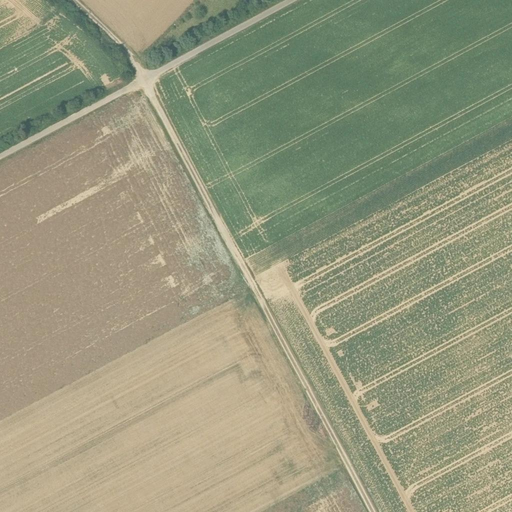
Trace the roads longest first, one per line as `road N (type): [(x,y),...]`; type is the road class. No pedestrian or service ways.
road 1 (track): [(142,78),(372,511)]
road 2 (track): [(289,0),(142,78)]
road 3 (track): [(142,78),(0,155)]
